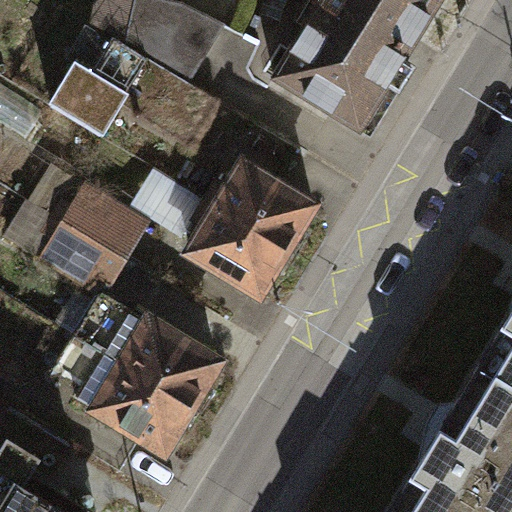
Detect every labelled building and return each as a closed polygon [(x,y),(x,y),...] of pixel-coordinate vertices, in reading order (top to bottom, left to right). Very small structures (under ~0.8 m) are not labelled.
[(136,0),(110,0),(106,29),(116,34),(125,40),(136,0)] [(184,0),(136,0),(125,40),(187,77),(225,20),(184,0)] [(319,0),(274,77),(358,124),(431,10),(437,0),(319,0)] [(221,97),(187,77),(125,40),(116,34),(89,79),(193,142),(221,97)] [(245,157),(215,206),(295,254),(306,237),(294,230),(313,198),(245,157)] [(190,230),(210,191),(158,164),(137,203),(190,230)] [(61,202),(53,214),(122,257),(144,222),(90,188),(76,211),(61,202)] [(283,275),(295,254),(215,206),(189,250),(257,291),(271,267),(283,275)] [(102,290),(122,257),(53,214),(44,229),(55,236),(44,254),(102,290)] [(98,290),(73,332),(198,408),(210,389),(201,384),(215,361),(98,290)] [(511,310),(478,365),(511,386),(511,310)] [(184,430),(198,408),(73,332),(52,366),(101,396),(94,409),(160,449),(175,425),(184,430)] [(388,511),(511,511),(511,386),(478,365),(443,424),(388,511)] [(50,465),(5,438),(0,446),(0,511),(71,511),(35,491),(50,465)]
